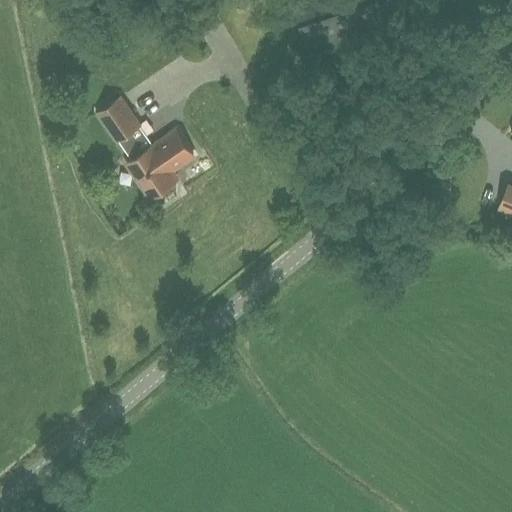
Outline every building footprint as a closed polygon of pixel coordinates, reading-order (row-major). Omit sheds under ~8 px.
[(208,4),(206,0),(180,0),(187,13),(208,4)] [(294,0),(312,53),(395,25),(386,0),(294,0)] [(100,110),(119,139),(141,124),(121,96),(100,110)] [(155,145),(154,144),(127,162),(151,196),(177,178),(171,170),(194,155),(177,130),(155,145)] [(511,184),(510,183),(509,183),(508,183),(501,200),(498,209),(511,215),(511,184)]
